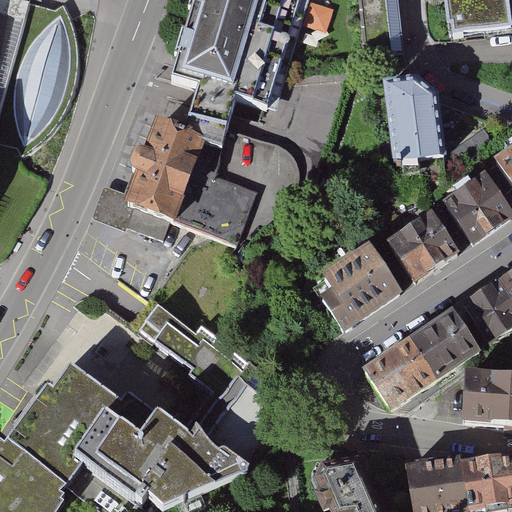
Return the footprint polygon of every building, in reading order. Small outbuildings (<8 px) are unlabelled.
[(194,0),(166,92),(195,100),(190,113),(186,138),(207,146),(221,150),(233,121),(276,135),(314,3),(318,0),(194,0)] [(356,0),(365,63),(403,59),(395,0),(356,0)] [(511,0),(441,0),(448,45),(511,34),(511,0)] [(0,259),(9,255),(58,161),(75,109),(94,24),(88,15),(72,22),(63,6),(49,15),(0,2),(0,259)] [(406,95),(383,98),(393,171),(432,166),(425,111),(406,95)] [(186,138),(156,126),(122,212),(174,230),(237,259),(259,205),(218,187),(221,150),(207,146),(186,138)] [(367,244),(293,296),(330,348),(511,221),(511,154),(373,252),(367,244)] [(511,274),(357,376),(390,420),(511,340),(511,274)] [(41,392),(20,424),(79,463),(72,491),(103,511),(138,511),(143,503),(153,511),(163,511),(244,475),(282,391),(203,334),(161,306),(140,333),(215,395),(191,442),(186,448),(149,425),(133,447),(100,424),(112,406),(63,371),(48,397),(41,392)] [(511,381),(457,379),(455,429),(511,431),(511,381)] [(0,511),(59,511),(72,491),(79,463),(20,424),(2,450),(0,449),(0,511)] [(498,454),(398,474),(405,511),(474,511),(511,504),(511,462),(500,465),(498,454)] [(368,511),(348,473),(317,479),(330,511),(368,511)]
